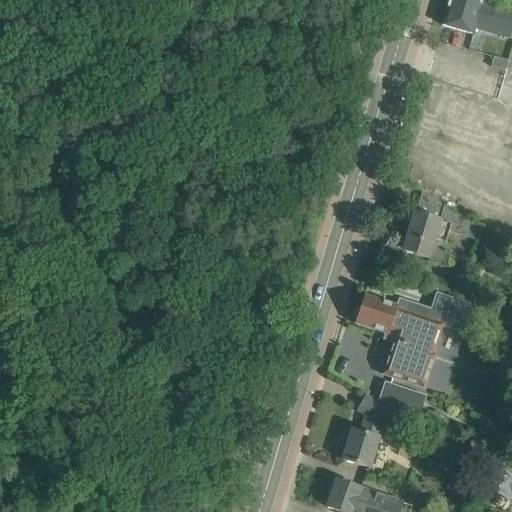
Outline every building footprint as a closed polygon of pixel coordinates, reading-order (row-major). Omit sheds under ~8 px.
[(448,0),(448,4),(511,22),(511,12),(482,4),(483,0),(448,0)] [(511,22),(448,4),(441,26),(473,35),(475,28),(511,39),(511,22)] [(424,151),(511,177),(511,143),(433,119),(424,151)] [(414,214),(402,251),(428,259),(434,241),(445,244),(448,233),(454,212),(422,192),(415,214),(414,214)] [(355,310),(353,317),(356,322),(355,324),(385,334),(383,340),(393,343),(384,369),(381,376),(424,390),(436,355),(434,354),(443,328),(466,335),(475,306),(435,293),(430,309),(398,298),(396,307),(383,303),(364,296),(360,308),(355,310)] [(417,422),(426,398),(385,384),(378,404),(397,414),(417,422)] [(389,428),(397,415),(365,397),(358,410),(366,415),(361,433),(352,430),(343,461),(369,469),(383,424),(389,428)] [(424,451),(461,471),(469,455),(432,436),(424,451)] [(337,481),(327,508),(339,511),(399,511),(401,506),(359,491),(360,489),(337,481)]
